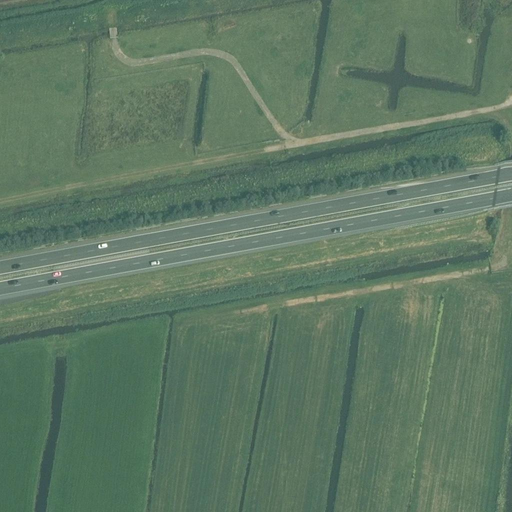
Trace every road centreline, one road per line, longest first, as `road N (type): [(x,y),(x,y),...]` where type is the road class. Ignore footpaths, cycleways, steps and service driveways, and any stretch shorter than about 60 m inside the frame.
road 1 (track): [(0,203),(511,105)]
road 2 (trunk): [(511,174),(0,268)]
road 3 (trunk): [(0,289),(511,195)]
road 4 (track): [(234,313),(496,267),(511,257)]
road 5 (track): [(290,145),(230,59),(201,52),(128,62),(116,51),(112,28)]
